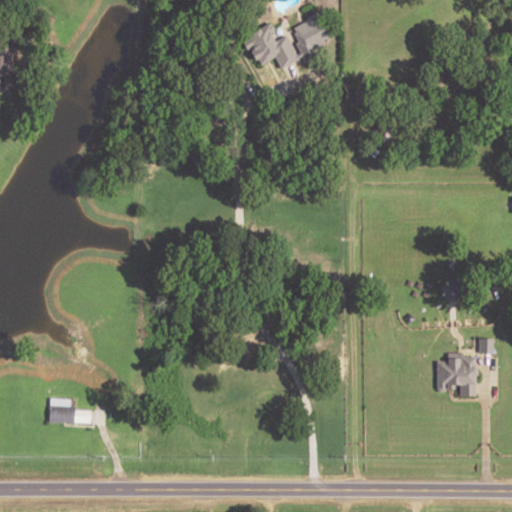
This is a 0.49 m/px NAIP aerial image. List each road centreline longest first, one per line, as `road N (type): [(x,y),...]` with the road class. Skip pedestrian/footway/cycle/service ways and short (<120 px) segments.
road 1 (tertiary): [(0,488),(511,491)]
road 2 (track): [(355,490),(353,76)]
